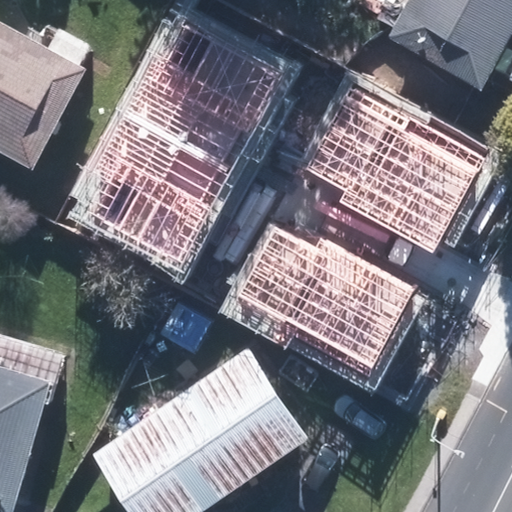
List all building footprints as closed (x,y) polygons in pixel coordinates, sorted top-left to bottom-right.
[(511,59),(511,0),(412,0),(399,29),(502,79),(511,59)] [(0,9),(0,124),(45,147),(90,54),(0,9)] [(140,100),(83,205),(128,230),(113,257),(161,284),(233,151),(140,100)] [(442,160),(325,101),(258,236),(388,301),(409,260),(395,254),(442,160)] [(196,511),(317,424),(252,337),(103,446),(151,511),(196,511)] [(53,352),(0,341),(0,486),(18,485),(16,463),(43,468),(53,352)]
